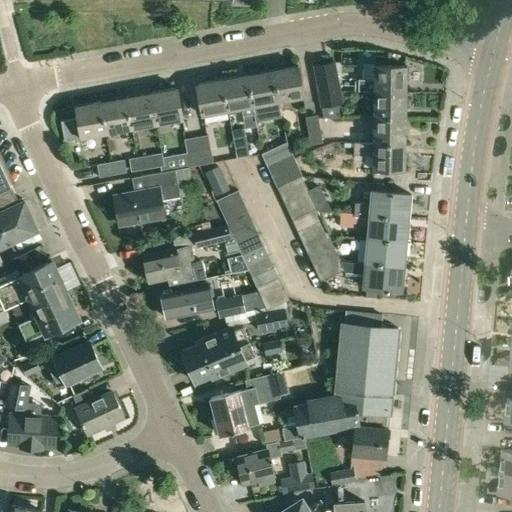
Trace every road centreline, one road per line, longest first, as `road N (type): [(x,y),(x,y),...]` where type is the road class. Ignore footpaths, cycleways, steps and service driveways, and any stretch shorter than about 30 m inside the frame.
road 1 (residential): [(492,56),(353,23),(17,84)]
road 2 (residential): [(172,433),(29,129),(17,84)]
road 3 (unclassified): [(439,511),(465,234)]
road 4 (residential): [(172,433),(84,472),(0,473)]
road 5 (unclassified): [(465,234),(492,56)]
